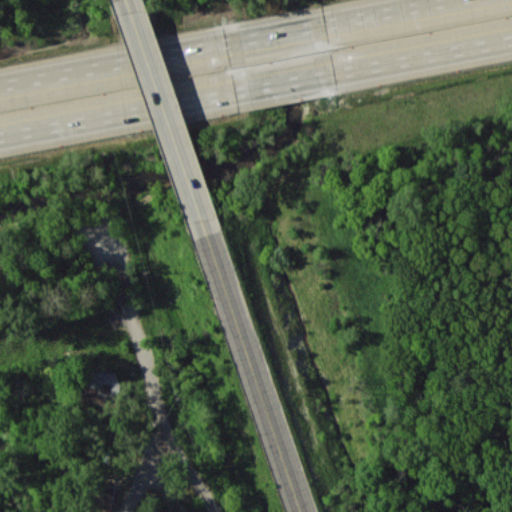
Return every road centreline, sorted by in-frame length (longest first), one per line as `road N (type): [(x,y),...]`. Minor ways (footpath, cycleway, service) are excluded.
road 1 (motorway): [(0,136),(511,39)]
road 2 (motorway): [(452,0),(0,85)]
road 3 (secondary): [(192,211),(299,511)]
road 4 (residential): [(121,511),(166,429),(129,300)]
road 5 (secondary): [(121,0),(192,211)]
